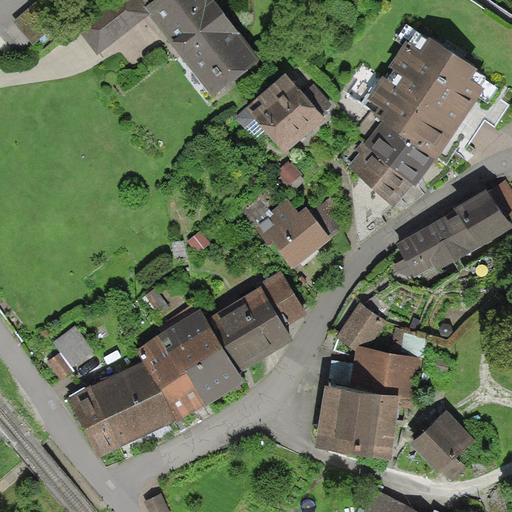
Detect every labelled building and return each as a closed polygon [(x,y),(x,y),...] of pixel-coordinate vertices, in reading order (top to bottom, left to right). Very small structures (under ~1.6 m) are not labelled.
[(64,20),(46,0),(40,0),(13,24),(34,47),(64,20)] [(137,0),(110,0),(77,25),(101,55),(151,17),(146,11),(137,0)] [(259,61),(211,0),(160,0),(146,11),(151,17),(212,97),(259,61)] [(399,94),(455,134),(462,124),(485,90),(470,80),(476,70),(431,39),(422,53),(409,44),(392,68),(408,81),(399,94)] [(306,91),(290,71),(246,108),(284,153),(336,109),(314,84),(306,91)] [(444,152),(455,134),(399,94),(384,83),(369,106),(380,113),(375,119),(382,124),(435,160),(436,161),(444,152)] [(366,147),(414,186),(416,187),(421,180),(435,160),(382,124),(366,147)] [(414,186),(366,147),(363,144),(357,150),(361,153),(348,169),(396,209),(402,202),(414,186)] [(438,269),(511,229),(511,227),(491,190),(452,212),(454,215),(398,246),(406,261),(396,267),(399,272),(412,278),(436,266),(438,269)] [(294,270),(330,243),(304,209),(300,212),(288,196),(262,215),(266,219),(254,228),(270,249),(275,245),(294,270)] [(283,276),(204,321),(234,375),(293,343),(285,329),(306,317),(283,276)] [(160,334),(198,406),(239,384),(234,375),(204,321),(199,313),(160,334)] [(73,366),(96,349),(78,325),(56,342),(73,366)] [(154,390),(170,421),(198,406),(160,334),(132,349),(137,358),(154,390)] [(323,374),(314,440),(389,451),(396,404),(415,406),(421,358),(355,349),(351,378),(323,374)] [(82,428),(154,390),(137,358),(65,396),(82,428)] [(154,390),(82,428),(98,459),(170,421),(154,390)] [(469,445),(442,413),(410,440),(437,472),(469,445)] [(493,490),(491,501),(493,511),(509,511),(508,487),(500,486),(493,490)] [(417,511),(370,493),(361,511),(417,511)] [(170,511),(162,495),(145,502),(149,511),(170,511)]
